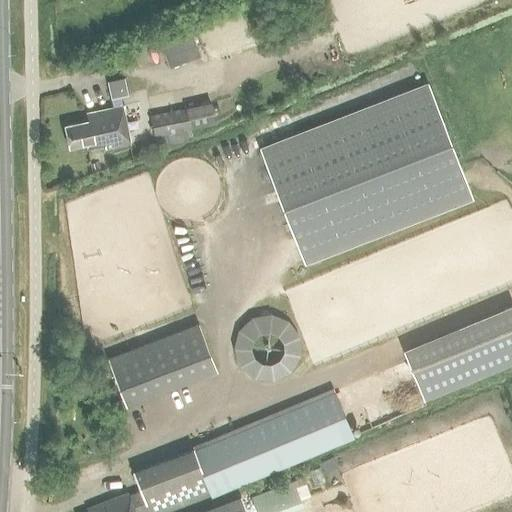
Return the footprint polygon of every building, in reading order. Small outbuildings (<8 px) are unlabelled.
[(215,24),(215,36),(249,33),(248,14),(212,16),(212,24),(215,24)] [(189,32),(158,45),(166,66),(197,54),(189,32)] [(123,79),(123,78),(106,82),(110,100),(127,96),(123,78),(123,79)] [(259,149),(304,266),(473,201),(428,84),(259,149)] [(207,102),(185,107),(149,115),(154,137),(213,123),(210,113),(207,104),(207,102)] [(104,149),(129,144),(122,107),(86,114),(87,122),(64,126),(68,148),(85,145),(86,149),(103,145),(104,149)] [(239,318),(242,377),(302,374),(299,316),(239,318)] [(214,371),(196,324),(105,358),(123,405),(214,371)] [(170,511),(351,443),(334,399),(192,453),(191,452),(131,474),(138,491),(116,500),(115,497),(86,508),(87,511),(170,511)] [(287,511),(300,507),(290,480),(248,496),(254,511),(287,511)] [(243,511),(237,496),(195,511),(243,511)]
